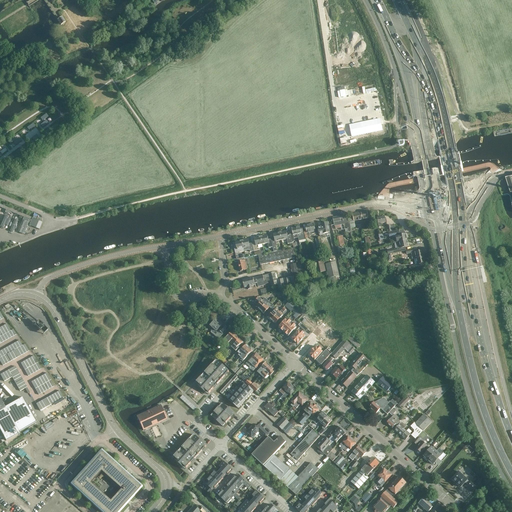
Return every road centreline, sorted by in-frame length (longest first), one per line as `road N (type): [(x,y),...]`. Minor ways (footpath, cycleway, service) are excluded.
road 1 (trunk): [(438,214),(468,358),(511,473)]
road 2 (tertiary): [(165,245),(372,204),(402,208)]
road 3 (trunk): [(511,436),(492,384),(455,209)]
road 4 (tertiary): [(38,295),(51,305),(114,425),(165,480)]
road 5 (primary): [(377,0),(408,75),(438,214)]
road 6 (residential): [(458,511),(294,364)]
road 7 (primary): [(455,209),(429,88),(396,0)]
road 8 (tertiary): [(165,245),(55,274),(38,295)]
